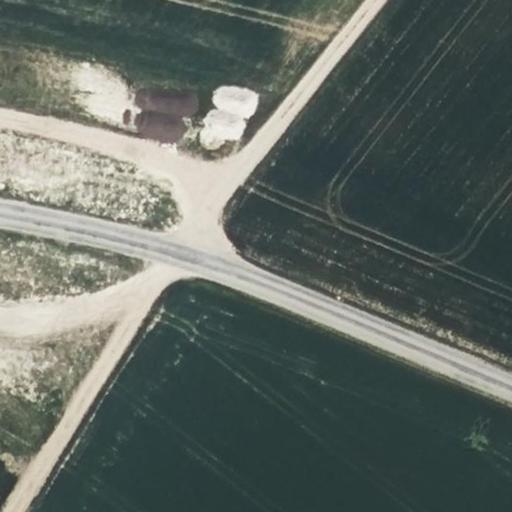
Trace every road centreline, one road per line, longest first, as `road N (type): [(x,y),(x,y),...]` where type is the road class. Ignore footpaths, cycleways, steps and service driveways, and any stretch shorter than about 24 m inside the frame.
road 1 (track): [(386,0),(197,240),(22,511)]
road 2 (unclassified): [(511,377),(197,240),(0,211)]
